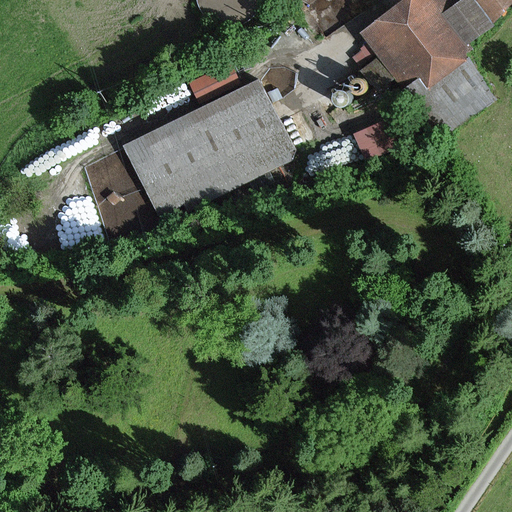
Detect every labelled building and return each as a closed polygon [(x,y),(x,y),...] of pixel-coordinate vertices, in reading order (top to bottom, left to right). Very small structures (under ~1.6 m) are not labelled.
[(206,0),(210,8),(228,0),(206,0)] [(449,6),(444,0),(406,0),(361,35),(409,98),(468,54),(438,15),(449,6)] [(489,27),(467,0),(462,0),(443,15),(466,45),(489,27)] [(511,1),(511,0),(474,0),(493,20),(511,1)] [(234,57),(192,74),(202,99),(244,81),(234,57)] [(255,82),(125,149),(156,209),(286,142),(255,82)] [(354,127),(365,155),(399,141),(388,113),(354,127)]
